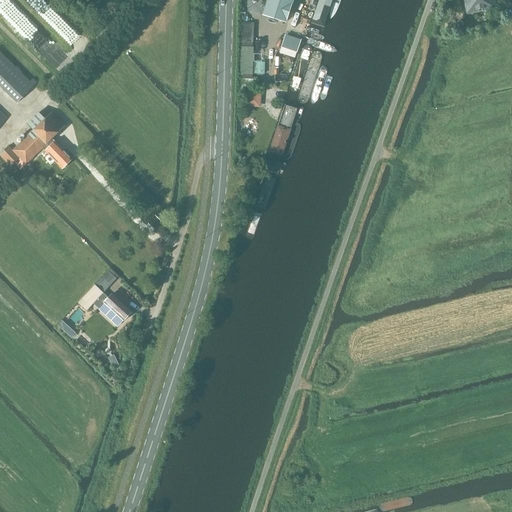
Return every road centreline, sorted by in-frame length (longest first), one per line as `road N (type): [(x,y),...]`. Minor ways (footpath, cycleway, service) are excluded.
road 1 (primary): [(129,511),(214,237),(226,0)]
road 2 (track): [(44,98),(138,0)]
